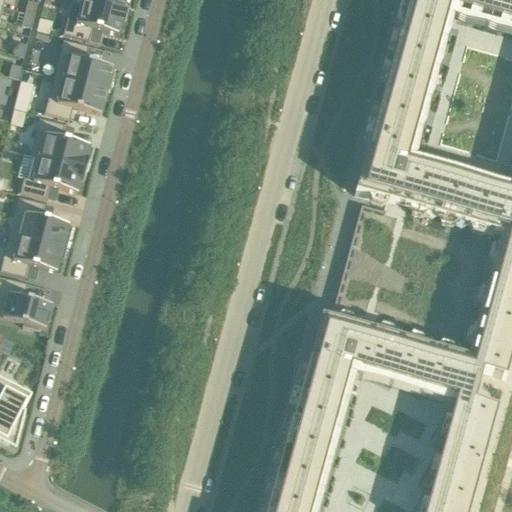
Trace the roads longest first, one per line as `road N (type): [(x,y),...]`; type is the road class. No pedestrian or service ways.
road 1 (unclassified): [(183,511),(324,0)]
road 2 (residential): [(34,490),(159,0)]
